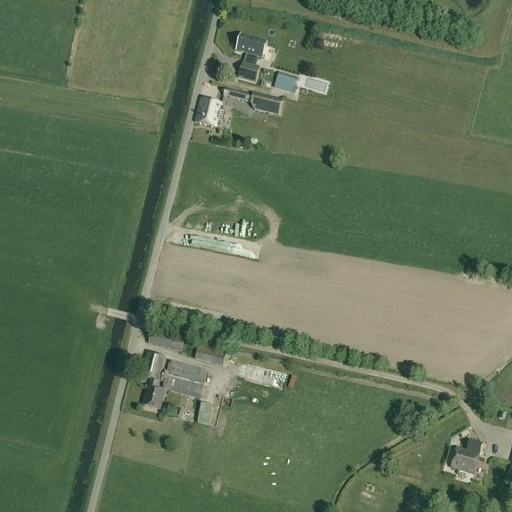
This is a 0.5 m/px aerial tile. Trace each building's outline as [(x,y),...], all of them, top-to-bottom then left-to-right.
[(256,68),(259,58),(261,59),(266,43),(242,36),(237,52),(248,55),(245,65),(243,64),(239,78),(255,83),(260,69),(256,68)] [(292,77),(287,92),(294,94),(298,79),(292,77)] [(253,94),(253,95),(226,89),(224,97),(251,104),(250,105),(254,111),(279,117),(283,102),(253,94)] [(222,105),(201,100),(196,124),(216,129),(222,105)] [(151,333),(148,344),(181,353),(184,341),(151,333)] [(221,367),(223,362),(195,353),(193,358),(221,367)] [(146,354),(141,378),(150,381),(148,389),(144,407),(160,412),(165,393),(157,391),(159,383),(164,384),(162,390),(200,401),(208,372),(170,362),(167,371),(164,370),(167,359),(146,354)] [(201,405),(197,424),(209,427),(213,407),(201,405)] [(178,421),(181,409),(175,408),(172,420),(178,421)] [(456,450),(451,470),(459,472),(466,474),(474,476),(476,468),(475,468),(476,463),(477,464),(482,446),(470,442),(467,453),(456,450)]
